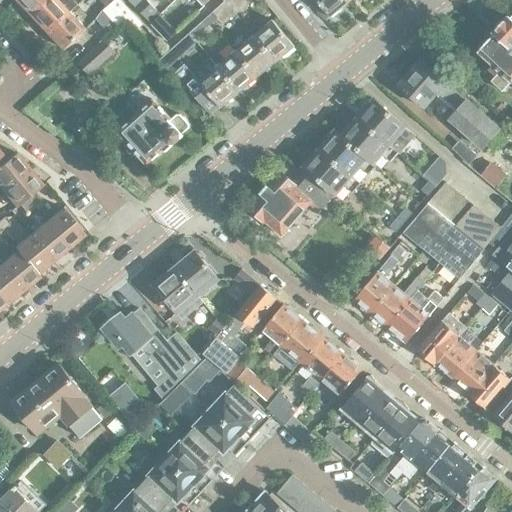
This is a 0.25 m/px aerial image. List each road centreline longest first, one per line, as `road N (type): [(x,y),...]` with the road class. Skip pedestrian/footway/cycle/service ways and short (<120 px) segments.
road 1 (residential): [(511,469),(187,199)]
road 2 (residential): [(140,237),(94,181),(12,118),(7,109),(23,87),(0,59)]
road 3 (tertiary): [(187,199),(346,70)]
road 4 (tertiary): [(0,356),(140,237)]
road 5 (residential): [(215,511),(268,457),(289,456),(354,511)]
